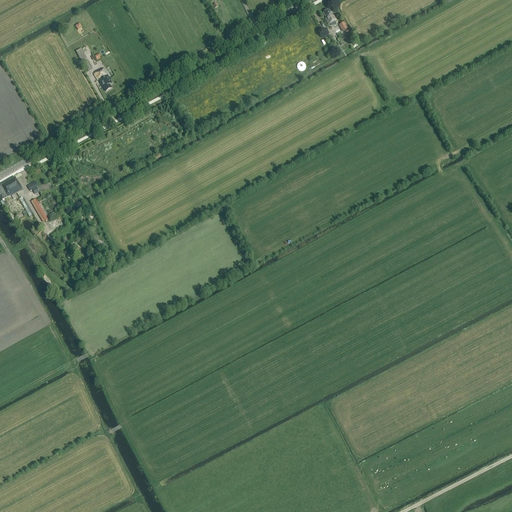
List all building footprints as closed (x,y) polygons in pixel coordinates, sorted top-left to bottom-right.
[(328,25),(330,24),(332,26),(333,25),(333,26),(334,26),(336,25),(336,24),(335,21),(336,20),(334,16),(333,17),(329,10),(324,13),(326,18),(325,19),(328,25)] [(105,69),(95,74),(98,80),(99,80),(101,83),(100,84),(102,87),(103,87),(106,92),(112,88),(109,83),(112,82),(108,75),(105,69)] [(0,197),(2,201),(10,196),(11,195),(13,199),(16,198),(14,195),(22,190),(15,178),(0,186),(0,197)] [(27,186),(30,191),(38,186),(35,181),(27,186)] [(52,195),(45,199),(53,211),(60,207),(52,195)] [(20,203),(21,203),(29,217),(34,214),(24,197),(19,200),(20,203)] [(38,198),(31,202),(43,223),(48,220),(37,201),(39,200),(38,198)]
